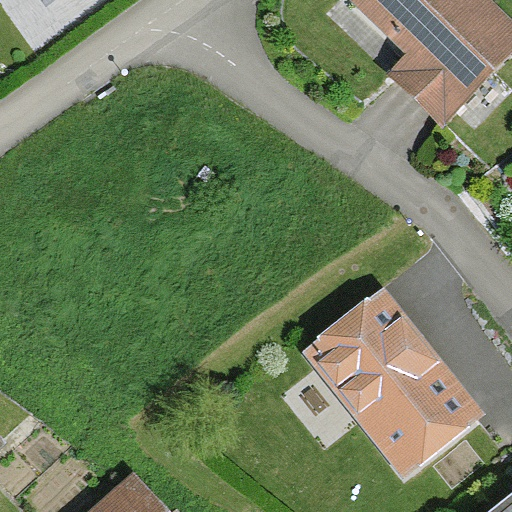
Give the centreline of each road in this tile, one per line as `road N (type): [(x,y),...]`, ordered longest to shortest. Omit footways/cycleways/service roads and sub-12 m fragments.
road 1 (residential): [(157,12),(418,193),(511,301)]
road 2 (residential): [(0,131),(157,12)]
